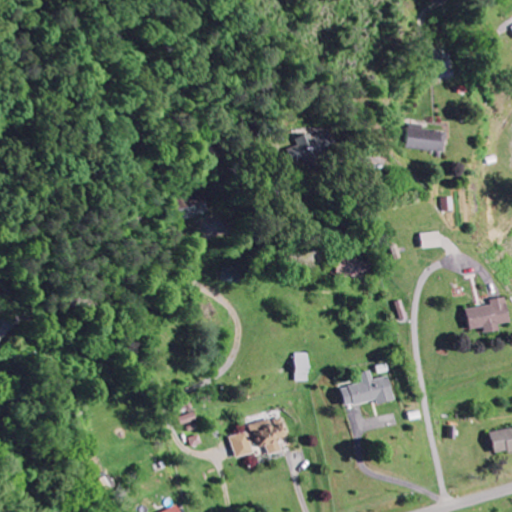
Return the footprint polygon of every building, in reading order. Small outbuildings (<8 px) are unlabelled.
[(414,125),(410,147),(446,154),(450,132),(414,125)] [(334,152),(328,130),(294,140),(299,161),(334,152)] [(185,222),(211,213),(203,192),(177,201),(185,222)] [(418,234),(419,249),(440,248),(439,233),(418,234)] [(369,262),(339,256),(335,274),(366,280),(369,262)] [(240,269),(223,267),(222,282),(238,283),(240,269)] [(463,310),(467,331),(481,328),(482,335),(497,332),(496,326),(508,323),(503,298),(488,301),(489,306),(463,310)] [(296,354),(297,382),(311,381),(310,354),(296,354)] [(377,405),(395,401),(389,376),(373,380),(371,371),(361,373),(363,384),(340,388),(344,407),(376,400),(377,405)] [(199,421),(193,401),(178,405),(184,425),(199,421)] [(232,437),(237,458),(256,454),(255,449),(268,445),(270,455),(284,451),(281,439),(289,437),(284,417),(251,425),(253,431),(232,437)] [(511,428),(491,433),(495,455),(511,451),(511,428)] [(203,443),(200,435),(189,439),(192,448),(203,443)]
